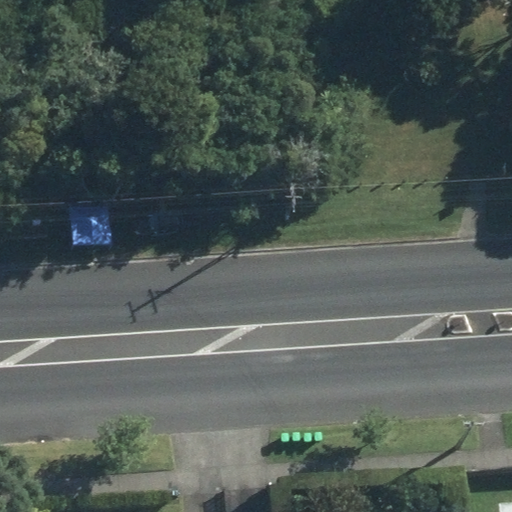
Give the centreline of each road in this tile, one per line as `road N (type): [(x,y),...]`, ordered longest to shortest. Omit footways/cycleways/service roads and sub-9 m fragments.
road 1 (secondary): [(315,333),(0,353)]
road 2 (secondary): [(315,333),(471,290),(511,294)]
road 3 (secondary): [(511,350),(440,355),(315,333)]
